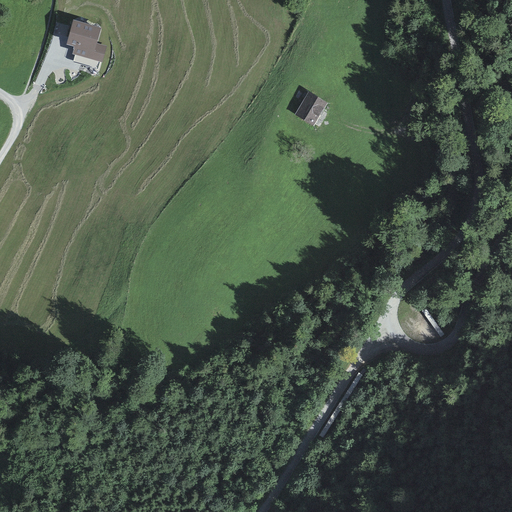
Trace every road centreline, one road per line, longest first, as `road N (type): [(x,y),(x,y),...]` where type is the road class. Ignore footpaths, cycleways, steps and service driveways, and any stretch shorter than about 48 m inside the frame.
road 1 (track): [(447,0),(479,205),(461,238),(390,305),(395,335),(416,349),(438,349),(455,336),(489,256),(511,225)]
road 2 (track): [(395,335),(359,360),(263,511)]
road 3 (track): [(0,157),(47,63),(63,0)]
